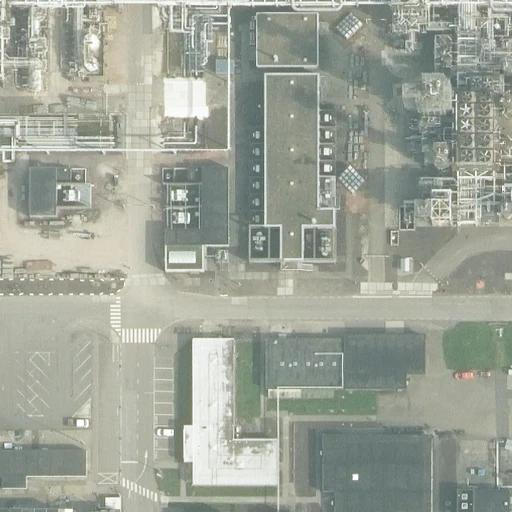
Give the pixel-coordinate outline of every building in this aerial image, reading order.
[(13,0),(0,0),(0,30),(13,31),(13,0)] [(377,0),(322,0),(321,13),(331,13),(332,5),(338,6),(338,0),(342,0),(377,2),(377,0)] [(446,0),(447,0),(455,1),(455,11),(465,11),(465,0),(446,0)] [(257,16),(257,69),(319,70),(319,16),(257,16)] [(216,62),(217,74),(234,74),(234,62),(216,62)] [(320,77),(265,77),(265,128),(265,145),(265,161),(265,230),(280,230),(280,263),(304,263),(304,231),(336,230),(335,211),(320,211),(320,208),(320,179),(320,162),(320,145),(320,128),(320,111),(320,77)] [(61,168),(59,207),(93,208),(94,182),(87,182),(87,169),(61,168)] [(31,170),(30,218),(57,218),(58,170),(31,170)] [(229,170),(202,170),(202,231),(166,231),(167,275),(202,274),(202,249),(229,248),(229,170)] [(170,228),(202,228),(201,172),(179,172),(179,181),(169,181),(170,228)] [(344,340),(269,341),(266,341),(267,391),(268,391),(268,399),(333,399),(333,391),(407,391),(406,377),(425,377),(425,336),(344,336),(344,340)] [(235,441),(235,341),(193,341),(192,428),(182,429),(182,463),(194,464),(194,487),(277,488),(278,441),(235,441)] [(511,431),(511,405),(454,407),(454,432),(511,431)] [(431,511),(431,436),(325,436),(324,495),(335,495),(335,511),(431,511)] [(88,453),(0,452),(0,478),(2,479),(2,490),(26,490),(26,479),(88,479),(88,453)] [(509,511),(509,492),(458,491),(458,511),(509,511)]
